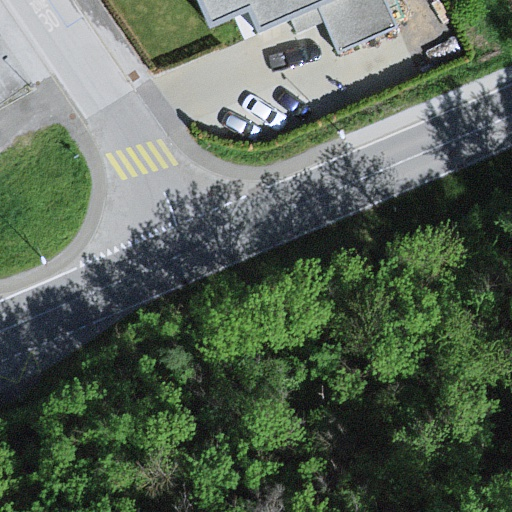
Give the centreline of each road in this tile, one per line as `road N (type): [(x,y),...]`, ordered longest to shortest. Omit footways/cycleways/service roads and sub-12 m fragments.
road 1 (tertiary): [(188,251),(511,114)]
road 2 (residential): [(39,0),(143,158),(188,251)]
road 3 (tertiary): [(0,331),(188,251)]
